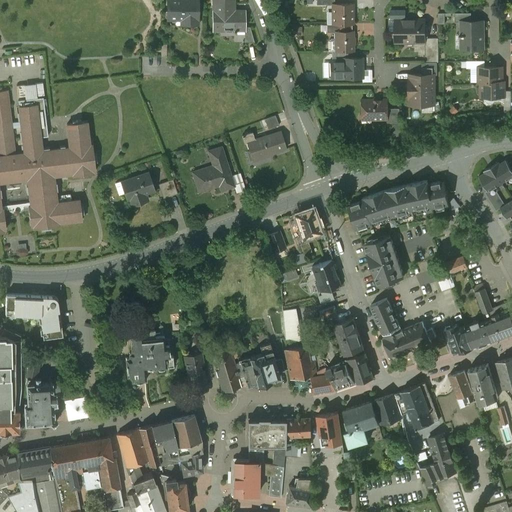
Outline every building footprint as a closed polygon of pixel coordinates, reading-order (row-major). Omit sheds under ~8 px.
[(198,0),(167,0),(167,19),(189,19),(189,25),(198,25),(198,0)] [(234,0),(212,0),(213,31),(234,31),(234,32),(236,32),(236,31),(245,31),(246,31),(246,27),(246,9),(235,9),(234,0)] [(335,3),(333,3),(333,4),(333,23),(340,23),(353,23),(353,3),(335,3)] [(472,12),(455,13),(456,21),(462,21),(462,20),(472,20),(472,12)] [(425,19),(395,20),(395,42),(403,42),(405,44),(417,43),(418,42),(424,42),(425,42),(425,38),(425,19)] [(472,20),(462,20),(462,21),(462,34),(460,34),(460,37),(462,36),(461,48),(484,48),(484,21),(472,20)] [(333,23),(327,24),(327,32),(336,32),(336,31),(340,31),(340,23),(333,23)] [(250,27),(246,27),(246,31),(245,31),(245,41),(254,41),(250,27)] [(340,31),(336,31),(336,32),(336,50),(353,50),(353,44),(354,44),(354,37),(353,37),(353,31),(340,31)] [(438,38),(425,38),(425,42),(424,42),(425,62),(437,62),(438,62),(438,38)] [(353,50),(336,50),(336,62),(343,61),(343,57),(353,57),(353,50)] [(353,57),(343,57),(343,61),(343,78),(362,77),(362,57),(353,57)] [(425,62),(422,62),(423,74),(434,74),(435,75),(437,75),(437,62),(425,62)] [(485,67),(479,67),(479,68),(479,82),(481,82),(481,97),(504,97),(504,91),(504,81),(502,81),(502,67),(485,67)] [(423,74),(409,74),(410,104),(435,104),(435,75),(434,74),(423,74)] [(43,82),(35,83),(37,96),(45,95),(43,82)] [(25,84),(17,85),(18,97),(26,96),(25,84)] [(49,148),(42,149),(41,137),(48,136),(44,97),(18,100),(21,121),(11,122),(7,89),(0,90),(0,232),(4,232),(4,229),(6,229),(4,209),(1,209),(0,197),(0,196),(2,196),(1,189),(0,188),(0,180),(0,182),(10,181),(11,182),(25,181),(25,179),(26,179),(26,176),(28,176),(29,185),(27,186),(28,193),(30,193),(31,205),(29,206),(31,226),(34,225),(34,228),(43,227),(43,229),(51,228),(51,226),(60,225),(60,222),(83,219),(82,213),(84,213),(83,205),(81,205),(80,199),(57,202),(56,191),(58,190),(57,183),(55,183),(54,173),(56,173),(56,175),(62,174),(62,177),(66,176),(66,174),(73,173),(74,176),(93,173),(93,171),(96,170),(95,161),(97,161),(96,153),(94,153),(93,144),(90,145),(87,121),(81,122),(81,120),(73,121),(73,123),(67,124),(70,147),(65,148),(65,146),(60,146),(61,148),(50,150),(49,148)] [(379,97),(374,97),(373,98),(373,99),(361,99),(361,113),(369,113),(369,116),(372,119),(387,119),(388,119),(388,108),(388,99),(380,99),(380,98),(379,97)] [(400,108),(388,108),(388,119),(387,119),(387,122),(400,122),(400,108)] [(275,115),(265,119),(268,129),(279,125),(275,115)] [(255,139),(247,142),(247,143),(250,150),(253,149),(256,158),(271,154),(271,155),(272,154),(272,152),(286,148),(281,131),(255,139)] [(253,132),(242,135),(245,143),(247,143),(247,142),(255,139),(253,132)] [(214,165),(193,172),(199,191),(220,185),(221,189),(221,190),(234,185),(231,176),(222,147),(209,151),(214,165)] [(485,172),(479,176),(488,191),(511,176),(511,169),(509,164),(506,159),(500,163),(499,161),(484,170),(485,172)] [(149,173),(122,181),(129,200),(130,200),(132,206),(141,202),(140,199),(148,196),(147,194),(155,191),(149,173)] [(240,173),(231,176),(234,185),(237,193),(246,190),(240,173)] [(173,179),(159,184),(164,198),(178,194),(173,179)] [(428,180),(407,184),(412,209),(432,205),(433,205),(428,184),(429,184),(428,180)] [(429,184),(428,184),(433,205),(432,205),(433,207),(449,204),(444,181),(429,184)] [(407,184),(386,190),(394,214),(395,216),(413,211),(412,209),(407,184)] [(386,190),(363,197),(364,200),(371,222),(394,214),(386,190)] [(511,199),(500,207),(507,218),(510,216),(511,214),(511,199)] [(364,200),(348,205),(356,229),(372,224),(371,222),(364,200)] [(314,208),(295,214),(297,220),(292,222),(297,237),(302,235),(303,237),(321,231),(314,208)] [(387,236),(368,242),(369,246),(365,247),(377,282),(381,281),(382,284),(401,278),(400,274),(403,273),(392,238),(388,239),(387,236)] [(20,254),(29,252),(27,242),(18,244),(20,254)] [(464,256),(443,264),(447,275),(468,267),(464,256)] [(331,259),(321,263),(321,262),(318,263),(319,263),(312,266),(318,282),(315,283),(318,291),(320,290),(321,290),(329,288),(331,291),(340,288),(339,284),(340,284),(331,259)] [(450,274),(437,280),(442,291),(455,285),(450,274)] [(493,309),(485,288),(484,288),(475,291),(483,313),(493,309)] [(53,295),(6,293),(5,313),(10,314),(10,315),(15,316),(15,314),(22,314),(22,316),(28,316),(28,315),(33,315),(33,317),(38,317),(39,322),(41,322),(42,328),(40,328),(41,334),(42,333),(43,338),(63,335),(58,300),(58,299),(57,297),(55,296),(53,295)] [(388,297),(371,305),(386,337),(402,330),(388,297)] [(505,305),(493,309),(483,313),(486,320),(494,340),(511,333),(511,303),(511,302),(509,303),(510,305),(506,307),(505,305)] [(334,304),(319,310),(325,327),(334,324),(337,323),(334,317),(338,315),(334,304)] [(295,308),(283,310),(284,322),(297,320),(295,308)] [(356,325),(354,317),(337,323),(334,324),(344,354),(348,353),(364,348),(359,333),(357,325),(356,325)] [(190,319),(180,321),(181,328),(191,326),(190,319)] [(486,320),(480,322),(479,320),(471,323),(467,325),(466,327),(473,347),(494,340),(486,320)] [(386,337),(383,338),(392,358),(432,340),(431,338),(427,330),(423,321),(402,330),(386,337)] [(465,325),(459,327),(458,323),(445,328),(453,350),(458,348),(459,351),(473,347),(466,327),(465,325)] [(432,327),(427,330),(431,338),(436,336),(432,327)] [(154,330),(141,331),(141,332),(130,333),(131,352),(129,352),(130,357),(126,358),(128,375),(132,375),(132,381),(146,380),(145,367),(155,366),(155,367),(167,366),(174,365),(173,355),(170,355),(169,345),(165,345),(164,335),(155,336),(154,330)] [(235,331),(225,334),(228,344),(233,358),(241,351),(235,331)] [(0,431),(19,431),(19,410),(21,390),(21,388),(21,336),(15,333),(12,338),(10,338),(6,336),(6,335),(0,336),(0,335),(0,431)] [(270,342),(260,345),(262,352),(263,352),(264,357),(273,354),(270,342)] [(228,344),(210,349),(216,368),(215,368),(217,374),(218,374),(223,390),(241,385),(239,377),(234,363),(233,358),(228,344)] [(306,344),(285,349),(291,379),(313,374),(310,360),(308,345),(306,344)] [(364,348),(348,353),(351,361),(348,362),(356,382),(357,382),(374,377),(365,351),(365,352),(364,348)] [(201,352),(184,355),(191,392),(192,392),(193,390),(194,390),(194,389),(195,389),(195,388),(196,388),(197,387),(200,386),(201,387),(202,387),(203,388),(204,387),(204,388),(205,388),(207,389),(208,389),(203,369),(201,369),(200,364),(203,364),(201,352)] [(262,352),(255,354),(249,356),(246,357),(247,359),(234,363),(239,377),(244,375),(248,386),(257,383),(258,385),(262,384),(263,388),(268,386),(267,382),(271,381),(271,379),(280,376),(279,371),(275,360),(273,354),(264,357),(263,352),(262,352)] [(511,356),(496,361),(503,388),(511,386),(511,356)] [(39,364),(31,358),(26,383),(28,385),(42,384),(40,378),(36,379),(39,364)] [(282,358),(275,360),(279,371),(285,370),(282,358)] [(348,362),(333,367),(332,366),(327,368),(329,374),(331,373),(337,388),(356,382),(348,362)] [(488,363),(469,369),(479,402),(479,403),(483,402),(498,397),(488,363)] [(464,370),(450,374),(458,396),(459,397),(467,394),(472,392),(464,370)] [(329,374),(310,377),(313,392),(336,389),(337,388),(331,373),(329,374)] [(420,384),(402,390),(402,391),(395,393),(402,414),(410,411),(416,428),(417,429),(418,429),(418,428),(439,419),(426,382),(420,384)] [(42,384),(28,385),(29,404),(25,404),(26,407),(25,407),(26,426),(51,424),(54,427),(58,423),(55,419),(55,412),(58,412),(57,395),(59,394),(61,392),(61,387),(57,384),(42,384)] [(394,393),(374,400),(377,408),(381,422),(382,424),(402,418),(394,393)] [(467,394),(459,397),(458,396),(458,397),(462,406),(471,403),(467,394)] [(373,400),(344,409),(348,422),(345,423),(348,431),(351,430),(351,431),(364,427),(380,423),(379,421),(375,409),(373,401),(373,400)] [(505,406),(496,408),(501,425),(510,422),(505,406)] [(338,411),(318,414),(322,444),(342,442),(338,411)] [(194,413),(171,419),(177,445),(184,443),(188,442),(201,439),(194,413)] [(311,418),(286,419),(286,437),(311,436),(311,418)] [(171,419),(152,424),(158,451),(161,451),(160,450),(177,445),(171,419)] [(286,420),(248,420),(248,445),(249,445),(249,455),(264,455),(264,445),(285,445),(286,420)] [(150,424),(139,428),(150,465),(159,463),(155,441),(154,441),(150,424)] [(364,427),(351,431),(351,430),(348,431),(346,432),(350,445),(368,440),(364,427)] [(138,428),(117,434),(127,467),(137,463),(147,460),(138,428)] [(444,432),(429,437),(437,462),(431,464),(420,467),(426,481),(456,471),(444,432)] [(107,436),(49,447),(49,448),(53,465),(54,474),(55,477),(74,473),(83,472),(82,464),(88,463),(113,458),(112,457),(109,436),(107,436)] [(201,439),(188,442),(188,445),(192,457),(202,455),(202,451),(201,439)] [(185,446),(184,443),(177,445),(160,450),(161,451),(158,451),(161,465),(180,460),(192,457),(188,445),(185,446)] [(298,444),(286,443),(285,455),(297,456),(298,444)] [(49,448),(18,453),(19,475),(31,473),(48,470),(47,466),(50,466),(53,465),(49,448)] [(352,451),(344,452),(346,481),(356,480),(354,462),(353,462),(352,451)] [(7,453),(0,455),(0,480),(4,479),(5,482),(19,477),(19,475),(18,453),(8,456),(7,453)] [(427,454),(416,459),(420,467),(431,464),(427,454)] [(192,457),(180,460),(183,475),(202,470),(202,455),(192,457)] [(113,458),(88,463),(89,469),(97,467),(100,482),(102,490),(121,486),(115,457),(112,457),(113,458)] [(249,461),(234,461),(234,493),(258,494),(258,473),(270,476),(269,495),(281,497),(284,466),(264,462),(258,461),(249,461)] [(127,467),(129,474),(130,474),(133,482),(143,478),(137,463),(127,467)] [(48,470),(31,473),(34,494),(38,511),(39,511),(54,509),(61,507),(55,477),(54,474),(52,475),(50,466),(47,466),(48,470)] [(97,467),(89,469),(91,483),(100,482),(97,467)] [(19,475),(19,477),(5,482),(4,479),(0,480),(0,487),(7,494),(8,495),(17,511),(38,511),(34,494),(31,473),(19,475)] [(81,511),(74,473),(55,477),(61,507),(61,511),(81,511)] [(143,478),(133,482),(136,491),(156,484),(153,477),(150,476),(143,478)] [(312,477),(299,477),(298,486),(289,485),(287,494),(286,502),(312,506),(312,485),(312,477)] [(184,481),(176,482),(176,479),(165,479),(166,484),(164,485),(165,496),(167,496),(169,510),(188,508),(187,496),(188,496),(189,495),(190,494),(191,492),(190,491),(190,489),(188,488),(187,488),(185,488),(184,481)] [(166,511),(156,484),(136,491),(141,503),(143,511),(166,511)] [(0,503),(8,495),(7,494),(0,487),(0,503)] [(136,491),(127,494),(132,507),(135,505),(141,503),(136,491)] [(17,511),(8,495),(0,503),(0,506),(3,509),(0,511),(17,511)] [(143,511),(141,503),(135,505),(137,511),(143,511)]
